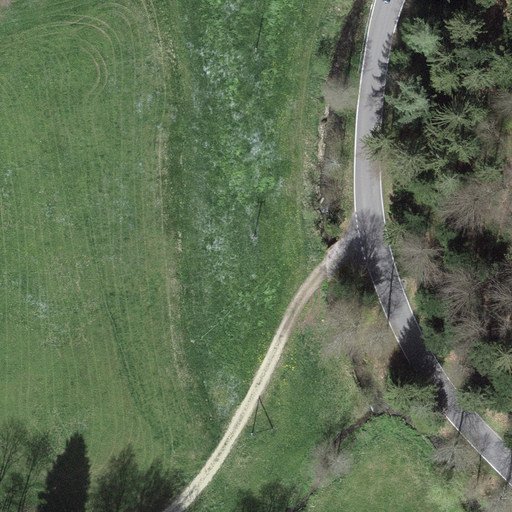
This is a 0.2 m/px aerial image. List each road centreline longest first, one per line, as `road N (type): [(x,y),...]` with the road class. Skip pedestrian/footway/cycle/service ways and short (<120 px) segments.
road 1 (tertiary): [(511,467),(432,379),(371,229),(369,126),(390,0)]
road 2 (track): [(371,229),(308,286),(232,434),(171,511)]
